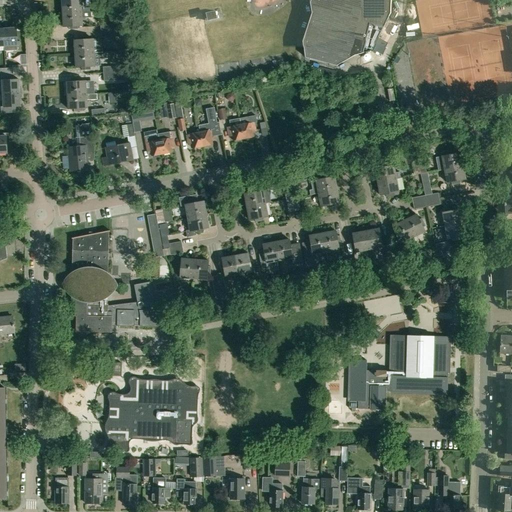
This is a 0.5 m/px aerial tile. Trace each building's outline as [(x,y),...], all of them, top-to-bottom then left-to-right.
[(61,0),(62,13),(82,12),(86,12),(85,6),(81,6),(80,0),(61,0)] [(309,0),(312,13),(303,42),(305,58),(336,66),(354,56),(373,51),(391,13),(391,0),(309,0)] [(206,14),(208,21),(217,19),(215,11),(206,14)] [(77,26),(82,25),(82,18),(91,18),(91,12),(86,12),(82,12),(62,13),(63,27),(69,26),(69,29),(78,29),(77,26)] [(16,28),(3,29),(4,46),(4,52),(17,51),(17,45),(16,28)] [(80,37),(80,40),(74,40),(75,54),(94,53),(102,52),(102,46),(99,46),(99,39),(93,39),(88,40),(88,36),(80,37)] [(389,43),(379,38),(373,51),(383,55),(389,43)] [(75,54),(76,67),(81,67),(82,70),(90,69),(90,66),(95,66),(94,59),(103,59),(102,52),(94,53),(75,54)] [(337,72),(321,68),(319,76),(335,80),(337,72)] [(103,73),(104,81),(117,80),(116,72),(103,73)] [(0,80),(2,81),(2,94),(19,93),(19,80),(12,80),(12,74),(0,74),(0,80)] [(86,95),(86,94),(86,81),(81,81),(81,78),(72,79),(72,82),(66,82),(67,96),(86,95)] [(117,102),(130,101),(130,94),(117,95),(117,92),(108,93),(109,104),(117,103),(117,102)] [(14,106),(20,106),(19,93),(2,94),(3,106),(0,107),(1,113),(14,112),(14,106)] [(74,108),(74,111),(83,111),(82,108),(87,108),(87,100),(97,100),(97,94),(86,94),(86,95),(67,96),(68,109),(74,108)] [(186,130),(181,104),(174,106),(180,132),(186,130)] [(173,107),(160,109),(162,118),(169,117),(169,119),(175,118),(175,117),(173,107)] [(137,112),(130,113),(130,114),(132,123),(139,122),(155,119),(153,109),(137,112)] [(132,124),(132,123),(130,114),(124,115),(126,125),(128,138),(134,136),(132,124)] [(253,137),(253,132),(256,132),(254,122),(251,123),(250,117),(239,119),(243,139),(253,137)] [(232,120),(233,123),(230,124),(230,127),(227,127),(229,137),(233,136),(233,141),(243,139),(239,119),(232,120)] [(80,148),(68,149),(69,156),(61,157),(62,170),(70,169),(70,170),(87,168),(86,154),(94,153),(92,136),(91,123),(82,124),(80,126),(78,125),(79,137),(80,148)] [(212,123),(198,126),(200,133),(202,147),(212,145),(212,140),(215,140),(213,130),(214,130),(213,125),(212,123)] [(145,143),(147,153),(151,152),(152,157),(162,155),(158,136),(158,134),(157,134),(156,130),(143,132),(144,136),(145,143)] [(0,153),(7,153),(6,147),(18,146),(17,132),(0,133),(0,153)] [(172,153),(171,148),(174,147),(171,132),(158,134),(158,136),(162,155),(172,153)] [(186,135),(188,145),(191,144),(192,149),(202,147),(200,133),(186,135)] [(125,160),(132,158),(129,144),(116,146),(115,142),(105,143),(106,148),(107,158),(102,158),(104,165),(125,161),(125,160)] [(454,154),(454,151),(445,153),(446,156),(441,157),(444,170),(463,166),(460,153),(454,154)] [(420,174),(426,173),(423,160),(418,161),(420,174)] [(394,166),(389,167),(389,163),(380,165),(381,168),(375,169),(377,182),(396,179),(394,166)] [(446,183),(451,182),(451,185),(460,184),(459,181),(465,179),(463,166),(444,170),(446,183)] [(334,177),(328,178),(328,175),(320,177),(320,180),(316,181),(318,194),(337,190),(334,177)] [(385,195),(386,198),(394,196),(394,193),(398,192),(396,179),(377,182),(380,196),(385,195)] [(297,198),(295,184),(289,185),(292,199),(297,198)] [(292,199),(289,185),(283,187),(286,200),(292,199)] [(263,191),(258,191),(258,188),(249,190),(250,193),(244,194),(247,207),(265,204),(263,191)] [(325,206),(326,209),(334,207),(333,204),(339,203),(337,190),(318,194),(321,207),(325,206)] [(425,202),(439,199),(437,193),(424,196),(425,202)] [(187,218),(206,215),(204,202),(196,203),(196,201),(197,201),(196,195),(179,198),(180,207),(185,206),(187,218)] [(413,204),(425,202),(424,196),(411,198),(413,204)] [(292,199),(294,212),(300,211),(297,198),(292,199)] [(286,200),(288,213),(294,212),(292,199),(286,200)] [(440,205),(439,199),(425,202),(426,207),(440,205)] [(426,207),(425,202),(413,204),(414,210),(426,207)] [(255,219),(255,222),(264,220),(263,218),(268,217),(265,204),(247,207),(249,220),(255,219)] [(164,223),(172,221),(170,208),(162,210),(164,223)] [(444,226),(463,223),(460,210),(455,211),(454,208),(446,209),(446,212),(442,213),(444,226)] [(133,215),(134,239),(147,238),(146,214),(133,215)] [(163,256),(155,214),(146,216),(154,257),(163,256)] [(185,231),(186,237),(196,236),(195,233),(204,232),(203,229),(209,228),(206,215),(187,218),(189,230),(185,231)] [(416,215),(404,221),(412,238),(416,236),(424,232),(422,228),(425,226),(427,225),(424,218),(421,219),(421,218),(418,220),(416,215)] [(392,226),(395,231),(392,233),(396,241),(399,239),(401,243),(412,238),(404,221),(392,226)] [(465,236),(463,223),(444,226),(447,239),(451,238),(452,241),(460,239),(460,237),(465,236)] [(382,248),(381,243),(384,243),(383,234),(380,235),(378,229),(365,231),(369,250),(370,255),(376,254),(375,249),(382,248)] [(71,238),(72,238),(70,316),(76,316),(75,331),(111,332),(111,324),(116,324),(116,326),(134,326),(134,325),(139,325),(139,327),(158,327),(155,310),(153,311),(152,305),(154,305),(150,282),(134,285),(137,303),(107,306),(109,232),(110,232),(110,231),(71,238)] [(339,250),(338,245),(341,245),(340,236),(336,237),(335,231),(322,233),(326,252),(339,250)] [(356,253),(369,250),(365,231),(352,234),(353,240),(350,240),(352,248),(355,248),(356,253)] [(304,256),(326,252),(322,233),(309,236),(310,242),(302,243),(304,256)] [(276,242),(279,261),(292,258),(293,263),(302,261),(299,244),(290,245),(289,239),(276,242)] [(168,244),(169,250),(182,247),(181,242),(168,244)] [(266,263),(279,261),(276,242),(263,244),(264,250),(261,251),(262,259),(265,259),(266,263)] [(396,250),(391,251),(393,264),(399,263),(396,250)] [(248,253),(235,256),(238,274),(252,272),(251,268),(254,267),(252,259),(249,259),(248,253)] [(225,277),(238,274),(235,256),(222,258),(223,264),(220,265),(221,273),(225,273),(225,277)] [(355,258),(349,259),(351,272),(357,271),(355,258)] [(180,277),(193,279),(195,260),(182,259),(181,264),(178,264),(177,273),(180,273),(180,277)] [(208,261),(195,260),(193,279),(207,280),(207,275),(210,275),(211,267),(208,267),(208,261)] [(266,275),(260,276),(263,289),(268,288),(266,275)] [(260,276),(255,277),(259,300),(265,299),(263,289),(260,276)] [(306,295),(303,280),(294,281),(297,297),(306,295)] [(227,296),(224,283),(219,284),(221,297),(227,296)] [(221,297),(219,284),(213,285),(215,298),(221,297)] [(391,303),(391,312),(408,311),(407,302),(391,303)] [(0,342),(1,342),(0,334),(0,333),(14,332),(14,324),(13,324),(12,316),(0,317),(0,342)] [(350,359),(349,400),(359,401),(359,408),(385,408),(386,391),(447,392),(447,377),(448,375),(448,356),(448,354),(449,337),(427,336),(423,336),(423,331),(418,331),(417,336),(408,336),(408,335),(392,335),(391,354),(391,370),(375,370),(372,369),(372,370),(366,370),(366,360),(350,359)] [(499,353),(511,354),(511,352),(511,347),(511,336),(500,336),(499,353)] [(107,361),(107,374),(121,374),(121,361),(107,361)] [(108,430),(107,449),(123,450),(123,451),(128,451),(129,444),(129,439),(150,439),(165,440),(174,440),(174,441),(175,441),(174,444),(191,445),(191,439),(192,421),(196,421),(197,387),(178,386),(178,381),(131,379),(130,395),(109,394),(108,430)] [(355,408),(359,408),(359,401),(349,400),(349,407),(351,408),(351,411),(355,411),(355,408)] [(255,454),(243,455),(244,469),(256,468),(255,454)] [(204,458),(205,477),(224,476),(223,457),(204,458)] [(68,458),(68,476),(76,476),(77,458),(68,458)] [(189,458),(190,478),(203,477),(202,458),(189,458)] [(143,459),(143,476),(156,476),(155,459),(143,459)] [(274,477),(289,477),(290,463),(275,462),(274,477)] [(297,462),(297,477),(305,477),(305,462),(297,462)] [(116,467),(116,477),(129,478),(129,467),(116,467)] [(347,467),(339,467),(338,481),(347,481),(347,478),(347,467)] [(511,467),(501,467),(500,476),(511,476),(511,467)] [(102,504),(102,494),(107,494),(108,482),(102,482),(102,474),(92,474),(92,480),(84,480),(84,503),(102,504)] [(448,477),(438,477),(438,478),(438,486),(438,495),(446,495),(446,503),(447,503),(446,511),(450,511),(458,511),(459,506),(460,496),(459,496),(460,484),(458,482),(454,482),(453,484),(452,486),(447,486),(448,477)] [(55,503),(68,503),(68,487),(68,478),(55,478),(55,503)] [(165,478),(153,478),(152,503),(165,503),(165,498),(170,498),(170,489),(165,488),(165,478)] [(347,478),(347,481),(347,493),(357,494),(357,501),(358,501),(358,509),(370,510),(370,494),(369,494),(370,487),(362,487),(362,478),(347,478)] [(230,499),(244,499),(244,479),(230,479),(230,499)] [(335,480),(322,479),(321,496),(326,497),(326,504),(329,505),(329,507),(335,507),(335,505),(338,505),(339,489),(335,489),(335,480)] [(319,489),(319,480),(307,480),(307,484),(303,484),(303,488),(302,488),(302,504),(304,504),(304,506),(311,506),(311,504),(314,504),(314,489),(319,489)] [(511,481),(511,482),(511,488),(499,487),(498,495),(499,495),(497,511),(510,511),(511,496),(511,495),(511,481)] [(183,504),(195,504),(196,489),(195,489),(196,482),(184,482),(184,489),(180,489),(180,497),(184,497),(183,504)] [(136,504),(136,485),(122,484),(122,503),(136,504)] [(270,491),(269,507),(282,507),(282,491),(282,484),(271,484),(270,491)] [(403,510),(403,490),(389,489),(388,509),(388,510),(390,510),(390,509),(403,510)] [(428,491),(414,490),(414,509),(413,509),(413,511),(415,511),(416,510),(428,510),(428,491)]
